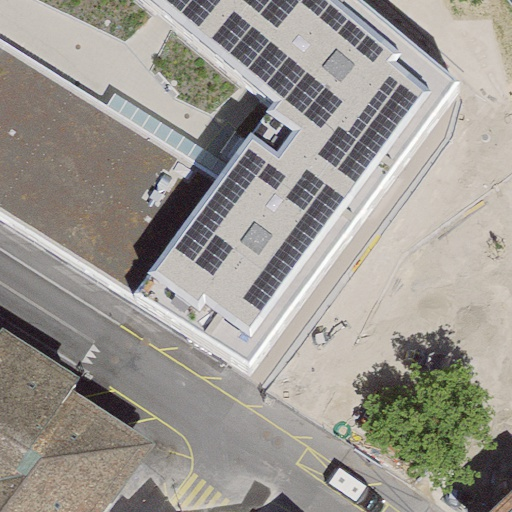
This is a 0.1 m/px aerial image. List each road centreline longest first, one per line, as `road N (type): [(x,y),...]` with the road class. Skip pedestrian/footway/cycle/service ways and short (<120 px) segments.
road 1 (residential): [(252,440),(0,282)]
road 2 (residential): [(350,511),(252,440)]
